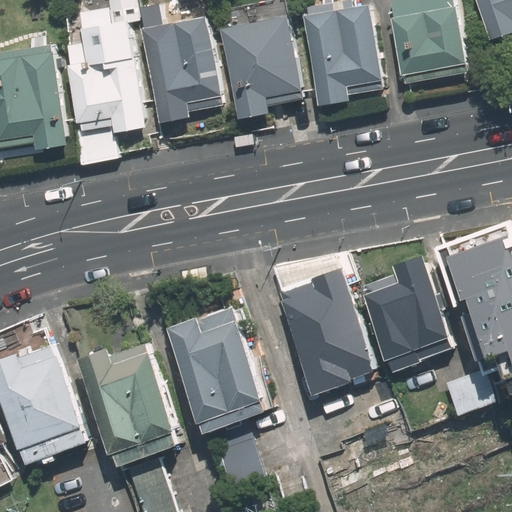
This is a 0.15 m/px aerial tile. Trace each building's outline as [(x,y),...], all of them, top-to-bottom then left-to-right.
[(87,163),(118,157),(116,139),(154,131),(134,24),(143,22),(140,0),(113,3),(114,15),(90,18),(91,34),(89,35),(91,46),(75,48),(87,163)] [(361,13),(358,0),(314,8),(316,20),(312,21),(327,110),(359,105),(357,97),(391,91),(390,85),(377,10),(361,13)] [(411,0),(397,3),(400,22),(397,23),(407,79),(409,79),(411,86),(472,76),(470,68),(472,68),(463,11),(460,11),(458,0),(411,0)] [(511,0),(482,0),(498,44),(511,39),(511,0)] [(169,30),(165,8),(149,11),(153,33),(151,33),(168,128),(197,122),(196,114),(229,108),(213,22),(169,30)] [(310,102),(294,21),(229,33),(246,123),(278,117),(276,108),(310,102)] [(77,149),(61,57),(0,68),(0,142),(2,155),(44,147),(46,155),(77,149)] [(490,368),(491,372),(511,364),(511,219),(445,244),(490,368)] [(342,269),(336,253),(279,264),(288,291),(285,292),(321,392),(347,383),(359,418),(391,406),(379,372),(366,376),(365,373),(383,366),(348,267),(342,269)] [(399,369),(461,347),(457,334),(429,253),(399,264),(402,272),(369,284),(371,292),(370,293),(392,357),(395,356),(399,369)] [(272,474),(252,416),(273,407),(270,397),(273,396),(239,302),(176,325),(210,418),(212,417),(216,428),(220,427),(227,447),(224,449),(237,487),(272,474)] [(185,426),(155,341),(121,353),(118,345),(88,356),(121,450),(125,448),(129,461),(188,440),(184,427),(185,426)] [(60,355),(57,346),(24,357),(22,351),(0,358),(0,372),(26,446),(29,445),(35,461),(93,440),(87,424),(90,423),(65,352),(60,355)] [(501,399),(491,372),(490,368),(451,382),(463,413),(501,399)] [(0,408),(0,478),(4,477),(0,469),(0,445),(15,439),(0,408)] [(182,511),(163,457),(132,468),(148,511),(182,511)]
